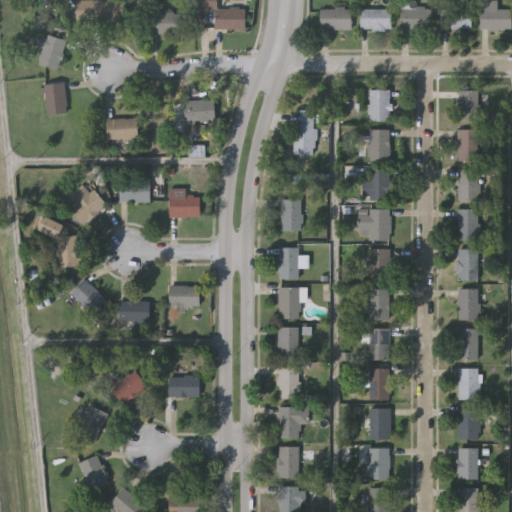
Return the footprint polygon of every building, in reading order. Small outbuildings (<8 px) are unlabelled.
[(76,0),(123,0),(123,20),(76,20),(76,0)] [(245,29),(215,30),(214,9),(196,9),(196,0),(216,0),(216,9),(245,8),(245,29)] [(511,9),(511,29),(480,29),(480,0),(497,0),(497,9),(511,9)] [(430,29),(401,29),(401,3),(414,3),(414,7),(430,7),(430,29)] [(319,8),(351,8),(351,29),(319,29),(319,8)] [(471,8),(471,29),(440,29),(440,8),(471,8)] [(391,9),(391,30),(359,30),(359,9),(391,9)] [(180,12),(180,34),(148,34),(148,12),(180,12)] [(35,63),(43,34),(66,40),(59,69),(35,63)] [(46,115),(43,85),(64,83),(67,113),(46,115)] [(389,89),(389,121),(368,121),(368,89),(389,89)] [(458,122),(458,90),(478,90),(478,122),(458,122)] [(214,100),(214,122),(183,122),(183,100),(214,100)] [(296,155),(296,110),(313,110),(315,155),(296,155)] [(137,118),(137,139),(106,139),(106,118),(137,118)] [(389,129),(389,161),(368,161),(368,129),(389,129)] [(457,129),(478,129),(478,161),(457,161),(457,129)] [(389,169),(389,198),(368,198),(368,169),(389,169)] [(458,201),(458,169),(478,169),(478,201),(458,201)] [(149,201),(119,201),(119,181),(149,181),(149,201)] [(91,189),(104,202),(84,223),(69,209),(74,204),(68,198),(82,184),(89,192),(91,189)] [(186,188),(186,196),(200,196),(200,217),(169,217),(169,188),(186,188)] [(301,230),(280,230),(280,199),(301,199),(301,230)] [(457,240),(457,209),(478,209),(478,240),(457,240)] [(359,240),(359,210),(389,210),(389,240),(359,240)] [(69,236),(78,235),(79,267),(58,267),(57,234),(40,235),(40,222),(69,221),(69,236)] [(277,279),(277,247),(299,247),(299,279),(277,279)] [(368,249),(389,249),(389,280),(368,280),(368,249)] [(477,280),(456,280),(456,249),(477,249),(477,280)] [(104,299),(88,313),(70,292),(86,278),(104,299)] [(168,307),(168,286),(199,285),(199,307),(168,307)] [(278,288),(299,288),(299,319),(278,319),(278,288)] [(388,320),(369,320),(369,288),(388,288),(388,320)] [(458,320),(458,289),(478,289),(478,320),(458,320)] [(149,301),(149,322),(118,322),(118,301),(149,301)] [(277,359),(277,327),(298,327),(298,359),(277,359)] [(389,329),(389,360),(368,360),(368,329),(389,329)] [(477,329),(477,360),(458,360),(458,329),(477,329)] [(277,398),(277,367),(298,367),(298,398),(277,398)] [(369,400),(369,368),(390,368),(390,400),(369,400)] [(457,400),(457,368),(480,368),(480,400),(457,400)] [(124,406),(111,389),(133,370),(147,386),(124,406)] [(199,376),(199,397),(169,397),(169,376),(199,376)] [(79,437),(84,406),(104,410),(98,440),(79,437)] [(278,406),(308,406),(308,424),(299,424),(299,438),(278,438),(278,406)] [(369,440),(369,408),(389,408),(389,440),(369,440)] [(458,440),(458,408),(478,408),(478,440),(458,440)] [(298,447),(298,478),(277,478),(277,447),(298,447)] [(367,448),(389,448),(389,479),(367,479),(367,448)] [(477,448),(477,479),(457,479),(457,448),(477,448)] [(108,484),(87,490),(78,462),(99,455),(108,484)] [(279,511),(279,487),(304,487),(304,511),(279,511)] [(146,508),(142,511),(118,511),(109,503),(123,488),(146,508)] [(389,488),(389,511),(368,511),(368,488),(389,488)] [(477,488),(477,511),(458,511),(458,488),(477,488)] [(178,511),(178,496),(199,496),(199,511),(178,511)]
